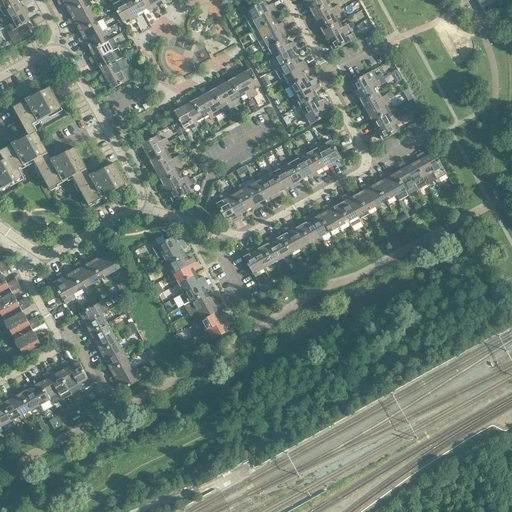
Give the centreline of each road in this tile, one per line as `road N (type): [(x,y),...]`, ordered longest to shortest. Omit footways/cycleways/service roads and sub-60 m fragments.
road 1 (residential): [(137,206),(243,235),(363,170)]
road 2 (residential): [(363,170),(364,151),(286,0)]
road 3 (residential): [(137,206),(141,195),(121,155),(66,55),(53,49)]
